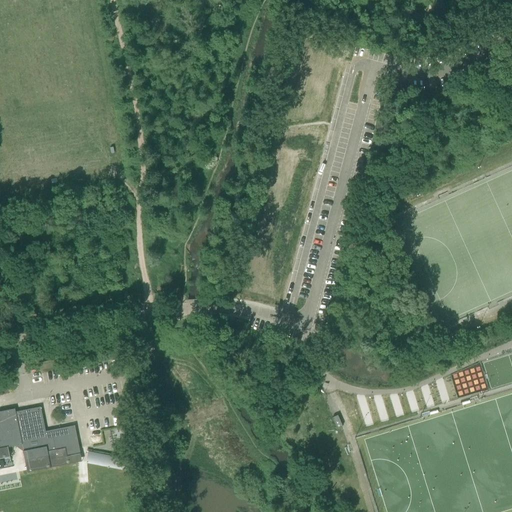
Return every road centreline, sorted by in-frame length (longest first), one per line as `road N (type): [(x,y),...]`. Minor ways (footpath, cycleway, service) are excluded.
road 1 (track): [(149,313),(137,202),(143,161),(113,0)]
road 2 (unclassified): [(0,343),(208,306)]
